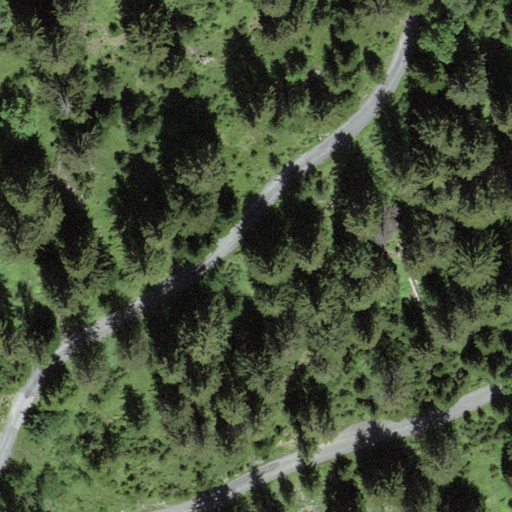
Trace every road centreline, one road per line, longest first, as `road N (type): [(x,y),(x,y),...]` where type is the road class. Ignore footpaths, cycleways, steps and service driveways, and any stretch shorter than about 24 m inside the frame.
road 1 (unclassified): [(0,489),(21,433),(62,368),(227,262),(302,176),(379,122),(426,0)]
road 2 (unclassified): [(511,395),(310,466),(207,511)]
